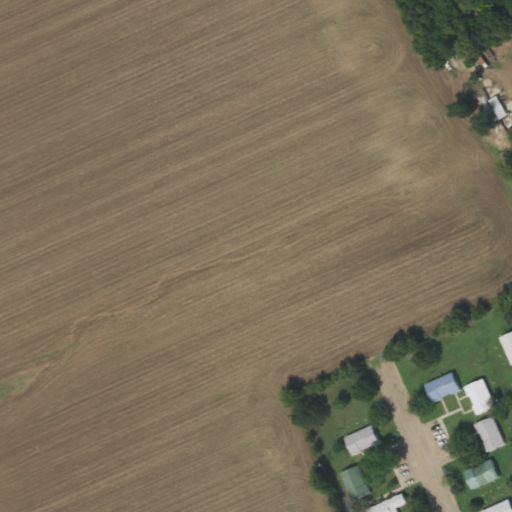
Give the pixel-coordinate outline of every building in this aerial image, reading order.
[(511,333),(499,339),(511,366),(511,333)] [(431,402),(460,392),(454,374),(425,384),(431,402)] [(477,416),(496,408),(483,380),(464,388),(477,416)] [(505,446),(493,418),(475,425),(487,454),(505,446)] [(344,438),(352,456),(380,444),(372,426),(344,438)] [(464,473),(472,491),(499,479),(492,461),(464,473)] [(370,494),(358,467),(340,475),(352,502),(370,494)] [(363,511),(397,511),(396,509),(407,504),(402,494),(363,511)] [(483,511),(511,511),(511,506),(509,500),(483,511)]
